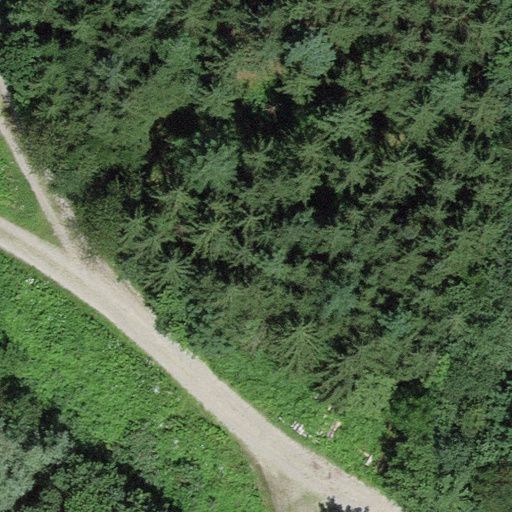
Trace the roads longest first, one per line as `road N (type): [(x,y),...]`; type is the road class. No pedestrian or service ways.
road 1 (track): [(0,230),(94,279),(306,482),(365,511)]
road 2 (track): [(94,279),(0,94)]
